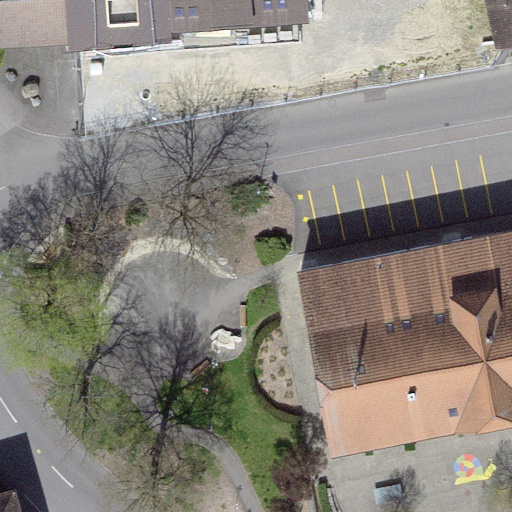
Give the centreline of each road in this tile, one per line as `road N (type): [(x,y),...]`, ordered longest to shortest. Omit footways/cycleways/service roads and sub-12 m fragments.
road 1 (residential): [(0,190),(511,88)]
road 2 (unclassified): [(105,511),(18,424),(0,390)]
